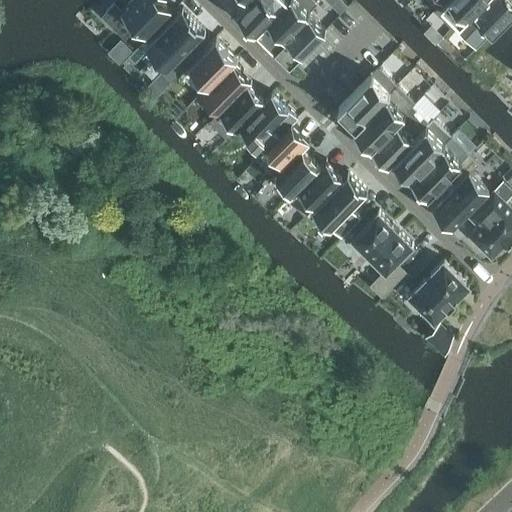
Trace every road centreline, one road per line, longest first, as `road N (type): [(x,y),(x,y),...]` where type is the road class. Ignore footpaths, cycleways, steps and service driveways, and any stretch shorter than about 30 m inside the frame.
road 1 (residential): [(488,286),(209,0)]
road 2 (unknown): [(366,28),(388,9),(412,11),(511,97)]
